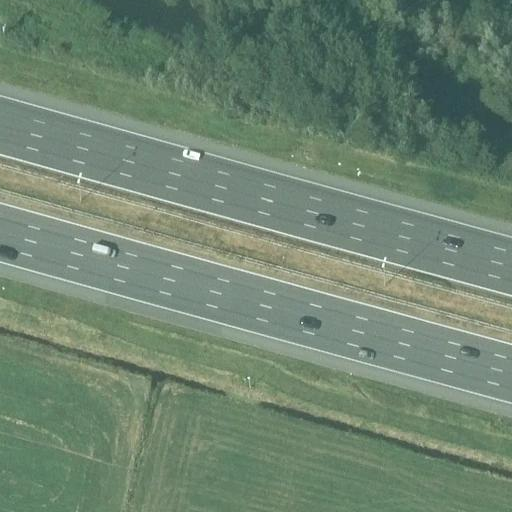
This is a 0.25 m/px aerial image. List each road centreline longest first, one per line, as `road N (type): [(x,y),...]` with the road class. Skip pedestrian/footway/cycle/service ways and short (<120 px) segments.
road 1 (motorway): [(511,269),(0,126)]
road 2 (motorway): [(0,232),(511,374)]
